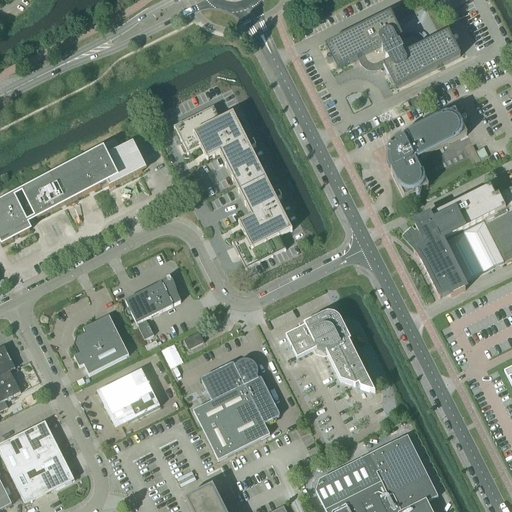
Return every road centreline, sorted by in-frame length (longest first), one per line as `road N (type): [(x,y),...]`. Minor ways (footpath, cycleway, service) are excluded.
road 1 (unclassified): [(13,306),(162,228),(186,233),(225,298),(255,306),(368,251)]
road 2 (secondary): [(503,511),(368,251)]
road 3 (secondary): [(368,251),(247,5)]
road 4 (unclassified): [(91,511),(100,478),(13,306)]
road 5 (unknown): [(321,511),(310,489),(316,476),(398,433),(418,447),(445,511)]
road 6 (secondary): [(0,95),(192,0)]
